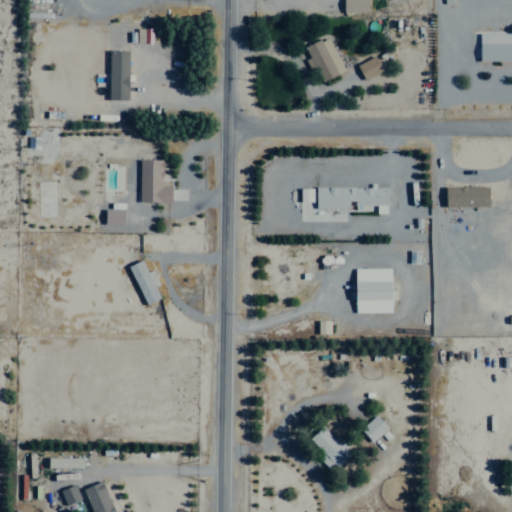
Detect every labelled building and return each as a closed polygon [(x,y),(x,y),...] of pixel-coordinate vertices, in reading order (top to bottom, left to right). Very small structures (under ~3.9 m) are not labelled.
[(366,0),(342,0),(343,13),(366,13),(366,0)] [(511,61),(511,33),(478,34),(478,62),(511,61)] [(318,84),(343,72),(327,37),(301,48),(318,84)] [(107,100),(127,100),(127,51),(108,51),(107,100)] [(363,80),(381,71),(373,56),(355,66),(363,80)] [(137,200),(170,202),(170,186),(160,185),(161,159),(139,159),(137,200)] [(487,185),(444,186),(444,206),(488,205),(487,185)] [(311,187),(298,188),(298,201),(311,201),(311,187)] [(385,187),(314,187),(314,208),(347,208),(347,200),(355,200),(355,205),(375,205),(375,213),(385,213),(385,187)] [(122,223),(122,209),(104,209),(104,223),(122,223)] [(146,271),(140,259),(126,266),(144,304),(159,298),(153,286),(158,284),(151,269),(146,271)] [(390,312),(390,267),(353,268),(354,312),(390,312)] [(329,333),(329,319),(315,320),(316,333),(329,333)] [(359,429),(369,442),(386,428),(376,415),(359,429)] [(339,440),(337,442),(321,426),(306,440),(332,467),(349,451),(339,440)] [(82,468),(83,457),(47,457),(46,467),(82,468)] [(81,488),(90,511),(113,511),(101,480),(81,488)] [(79,499),(73,484),(58,490),(64,505),(79,499)]
